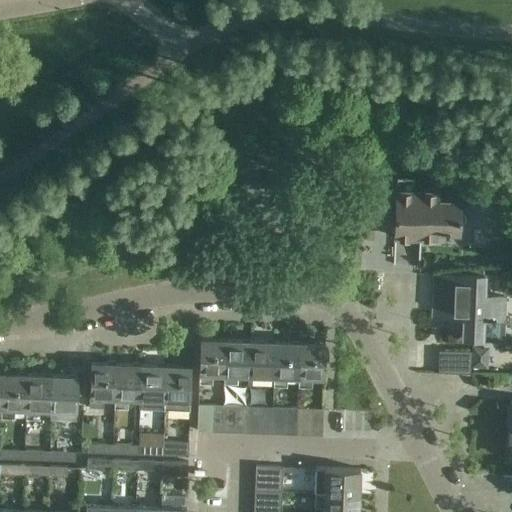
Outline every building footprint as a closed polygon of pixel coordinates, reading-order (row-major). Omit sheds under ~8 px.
[(437,193),(396,191),(394,236),(435,238),(435,231),(458,232),(459,224),(463,223),(466,220),(467,216),(466,212),(463,209),(459,208),(460,201),(437,200),(437,193)] [(435,273),(433,316),(465,318),(464,338),(501,340),(503,296),(483,296),(484,275),(435,273)] [(200,338),(200,349),(199,383),(212,383),(213,374),(224,374),(226,339),(200,338)] [(250,340),(226,339),(224,374),(223,384),(237,385),(238,375),(248,375),(249,375),(250,340)] [(275,341),(250,340),(249,375),(248,375),(248,385),(262,386),(263,376),(274,376),(275,341)] [(300,342),(275,341),(274,376),(273,386),(287,386),(287,377),(298,377),(299,377),(300,342)] [(325,343),(300,342),(299,377),(298,377),(298,386),(312,387),(312,378),(324,378),(325,343)] [(440,350),(439,371),(472,372),(472,368),(472,355),(472,351),(440,350)] [(472,355),(472,368),(486,368),(487,355),(472,355)] [(103,397),(114,398),(115,398),(116,385),(116,362),(91,361),(90,407),(103,407),(103,397)] [(141,363),(116,362),(116,385),(115,398),(114,398),(113,407),(128,408),(128,398),(138,398),(140,398),(141,363)] [(165,364),(141,363),(140,398),(138,398),(138,408),(152,409),(153,399),(164,399),(165,399),(165,364)] [(191,365),(165,364),(165,399),(164,399),(163,409),(178,409),(178,400),(190,400),(191,385),(191,365)] [(28,374),(3,373),(3,385),(2,408),(0,408),(0,409),(0,417),(14,418),(14,408),(25,409),(27,409),(28,374)] [(53,374),(28,374),(27,409),(25,409),(25,418),(39,419),(39,409),(50,410),(52,410),(53,374)] [(78,375),(53,374),(52,410),(50,410),(50,419),(76,420),(76,411),(78,385),(78,375)] [(210,431),(211,404),(198,404),(197,430),(210,431)] [(211,404),(210,431),(222,431),(223,405),(211,404)] [(223,405),(222,431),(235,432),(236,405),(223,405)] [(236,405),(235,432),(247,432),(248,405),(236,405)] [(272,433),(273,406),(248,405),(247,432),(272,433)] [(273,406),(272,433),(284,433),(285,407),(273,406)] [(297,434),(297,407),(285,407),(284,433),(297,434)] [(309,434),(310,408),(297,407),(297,434),(309,434)] [(310,408),(309,434),(321,434),(322,408),(310,408)] [(106,453),(106,443),(85,442),(85,452),(106,453)] [(188,456),(188,442),(163,442),(162,455),(188,456)] [(131,454),(131,444),(113,443),(112,453),(131,454)] [(156,455),(156,445),(138,444),(138,454),(156,455)] [(0,458),(18,460),(18,450),(0,449),(0,451),(0,458)] [(43,460),(43,450),(25,450),(25,460),(43,460)] [(68,452),(68,451),(50,451),(50,460),(74,461),(75,452),(68,452)] [(105,468),(105,459),(87,458),(87,468),(105,468)] [(130,469),(131,459),(112,459),(112,469),(130,469)] [(155,470),(155,460),(137,460),(137,469),(155,470)] [(187,475),(188,461),(162,460),(162,474),(187,475)] [(0,474),(17,475),(18,465),(0,464),(0,474)] [(255,477),(282,478),(283,465),(256,464),(255,477)] [(42,476),(43,466),(24,465),(24,475),(42,476)] [(67,477),(67,467),(49,466),(49,476),(67,477)] [(359,494),(360,468),(316,466),(315,481),(325,481),(324,492),(359,494)] [(282,478),(255,477),(255,489),(282,490),(282,478)] [(282,490),(255,489),(254,502),(281,503),(282,490)] [(358,511),(359,494),(324,492),(315,491),(314,505),(324,506),(323,511),(358,511)] [(253,511),(280,511),(281,503),(254,502),(253,511)]
